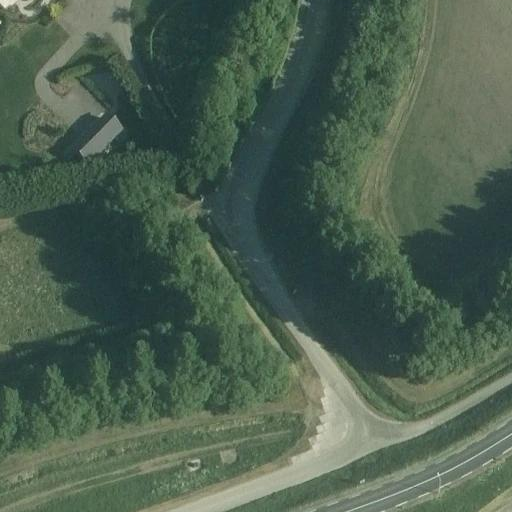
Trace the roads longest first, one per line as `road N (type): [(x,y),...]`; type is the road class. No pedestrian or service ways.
road 1 (unclassified): [(372,438),(229,226),(224,203),(301,61),(313,0)]
road 2 (unclassified): [(202,511),(321,472),(372,438)]
road 3 (secondary): [(346,511),(511,432)]
road 4 (unclassified): [(372,438),(435,426),(511,384)]
